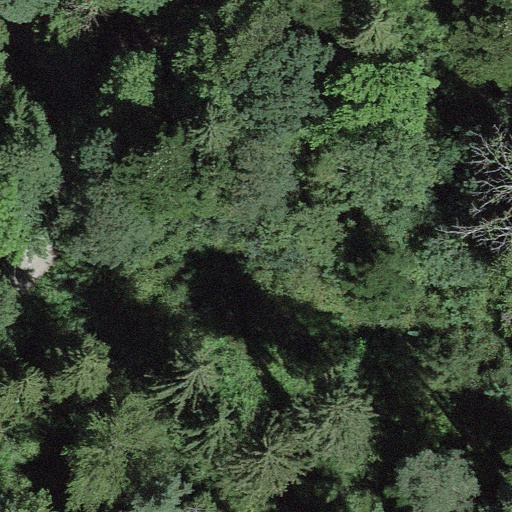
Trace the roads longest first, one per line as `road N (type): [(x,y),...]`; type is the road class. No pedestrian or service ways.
road 1 (track): [(7,0),(69,71),(91,178),(83,249),(38,300),(0,307)]
road 2 (track): [(69,71),(304,0)]
